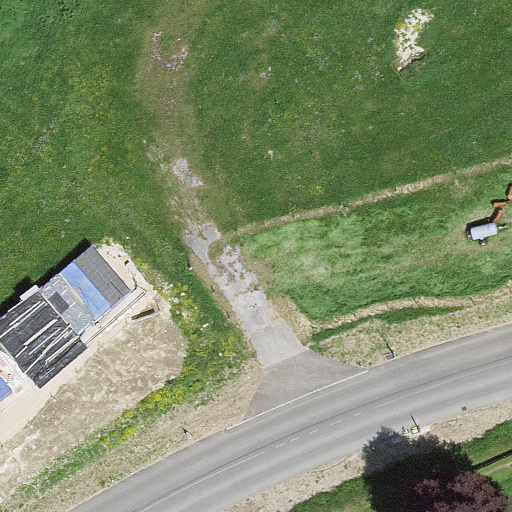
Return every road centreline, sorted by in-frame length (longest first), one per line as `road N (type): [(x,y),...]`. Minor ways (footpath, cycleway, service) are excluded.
road 1 (track): [(329,423),(230,270),(184,179),(165,99),(165,60),(193,0)]
road 2 (secondary): [(511,359),(247,455),(128,511)]
